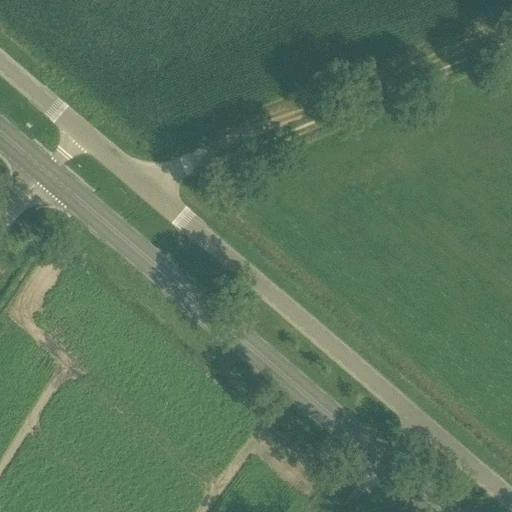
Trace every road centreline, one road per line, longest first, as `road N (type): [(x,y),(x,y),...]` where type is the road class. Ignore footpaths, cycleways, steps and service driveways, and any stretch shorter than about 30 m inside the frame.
road 1 (unclassified): [(511,502),(76,130)]
road 2 (primary): [(439,511),(45,170)]
road 3 (track): [(511,24),(137,182)]
